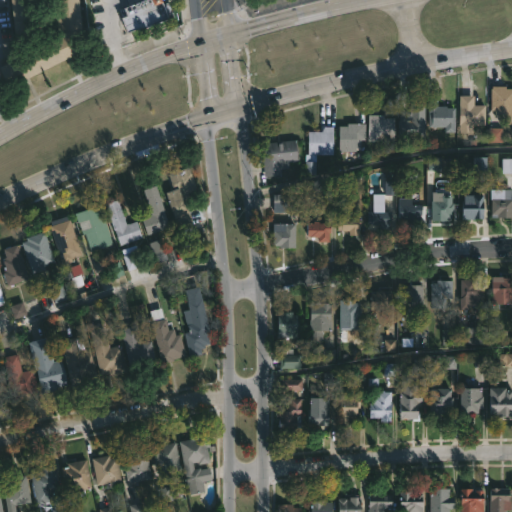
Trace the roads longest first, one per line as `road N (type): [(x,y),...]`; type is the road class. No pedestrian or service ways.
road 1 (secondary): [(0,203),(239,108),(413,65),(511,53)]
road 2 (tertiary): [(264,511),(261,277),(239,108)]
road 3 (tertiary): [(209,117),(227,291),(230,511)]
road 4 (secondary): [(358,0),(199,46),(0,138)]
road 5 (residential): [(511,247),(261,277),(227,291)]
road 6 (residential): [(511,452),(230,482)]
road 7 (residential): [(0,439),(156,404),(266,392)]
